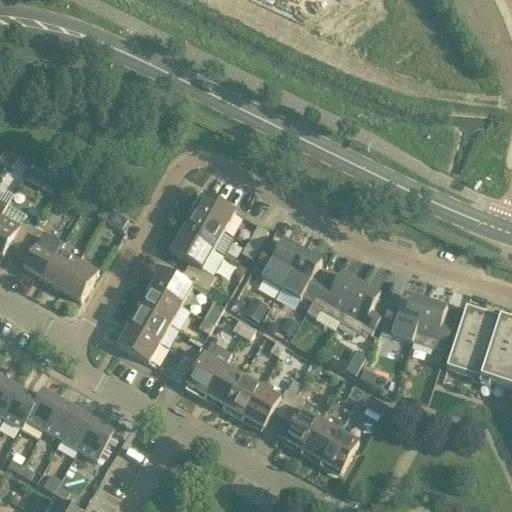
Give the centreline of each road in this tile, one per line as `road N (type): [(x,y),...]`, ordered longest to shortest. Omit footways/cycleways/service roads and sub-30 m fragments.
road 1 (residential): [(511,293),(370,246),(196,159),(174,170),(71,353)]
road 2 (tertiary): [(510,235),(132,57),(58,28),(0,18)]
road 3 (residential): [(177,425),(327,511)]
road 4 (residential): [(71,353),(96,381),(177,425)]
